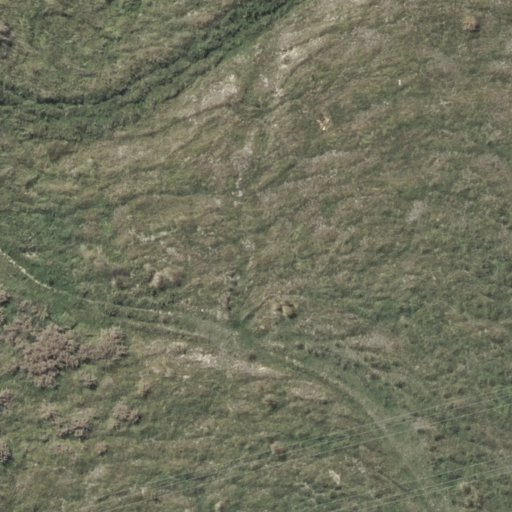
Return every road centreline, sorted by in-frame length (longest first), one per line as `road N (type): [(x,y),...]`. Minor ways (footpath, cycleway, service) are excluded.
road 1 (track): [(437,511),(420,472),(331,363),(160,320),(43,275),(0,193)]
road 2 (track): [(295,0),(210,87),(139,119),(68,119),(0,78)]
